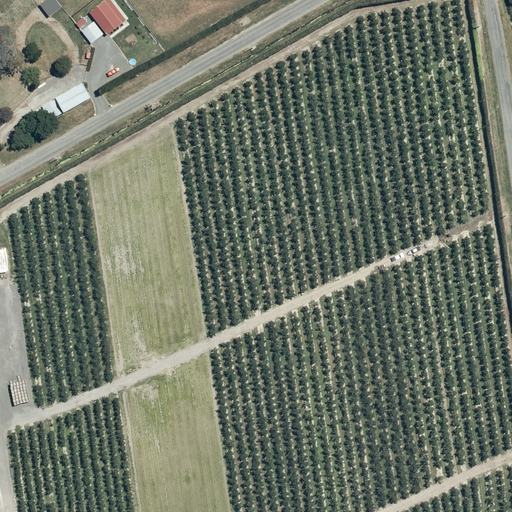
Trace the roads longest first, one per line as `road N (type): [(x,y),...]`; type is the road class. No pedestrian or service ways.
road 1 (unclassified): [(292,0),(0,169)]
road 2 (unclassified): [(511,252),(476,0)]
